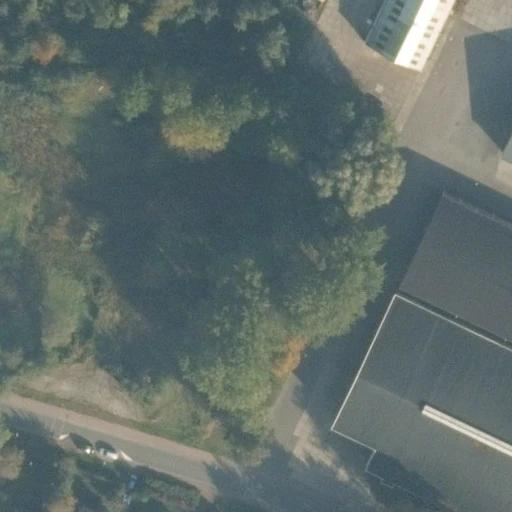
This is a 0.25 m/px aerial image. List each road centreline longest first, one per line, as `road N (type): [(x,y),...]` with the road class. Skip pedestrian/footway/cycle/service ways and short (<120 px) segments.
road 1 (unknown): [(511,193),(441,166),(405,185),(383,214),(267,492)]
road 2 (tertiary): [(307,511),(0,405)]
